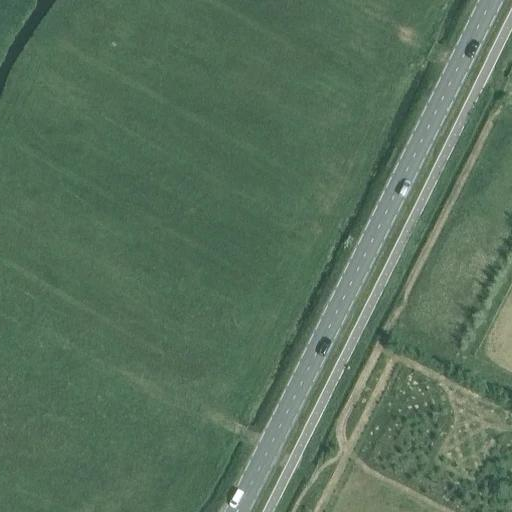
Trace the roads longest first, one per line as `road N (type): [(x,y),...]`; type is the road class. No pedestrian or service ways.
road 1 (tertiary): [(234,511),(489,0)]
road 2 (track): [(219,419),(335,484)]
